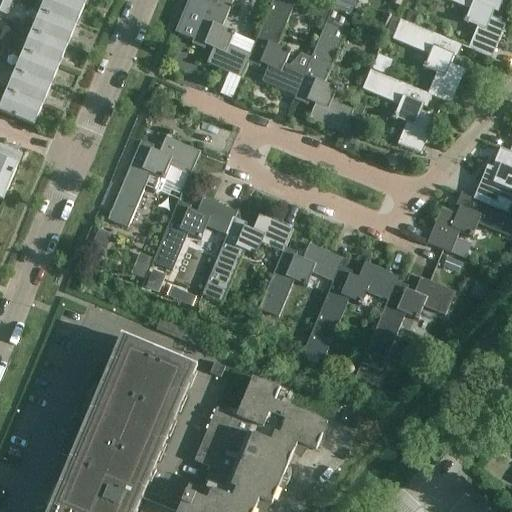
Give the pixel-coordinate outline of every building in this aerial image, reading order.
[(3,0),(0,7),(0,13),(6,16),(13,0),(12,0),(3,0)] [(44,0),(40,11),(76,26),(84,6),(69,0),(44,0)] [(241,79),(247,64),(255,44),(233,35),(221,30),(233,0),(210,0),(209,3),(200,0),(188,0),(174,33),(193,41),(191,45),(204,50),(205,47),(213,50),(207,65),(241,79)] [(276,47),(291,10),(295,0),(273,0),(273,3),(255,44),(247,64),(259,69),(260,65),(268,68),(262,83),(295,97),(304,75),(284,67),(289,53),(276,47)] [(326,0),(324,8),(331,11),(335,0),(326,0)] [(500,0),(440,0),(470,12),(465,24),(478,29),(469,51),(491,60),(506,25),(491,19),(494,12),(497,13),(503,1),(500,0)] [(341,3),(338,7),(338,11),(342,13),(346,12),(348,8),(347,4),(344,2),(341,3)] [(331,11),(324,8),(320,6),(318,11),(321,15),(321,23),(325,24),(331,11)] [(31,31),(67,46),(76,26),(40,11),(31,31)] [(407,11),(402,23),(412,27),(417,15),(407,11)] [(457,59),(462,47),(412,27),(402,23),(400,22),(392,41),(429,56),(424,69),(437,74),(428,96),(431,98),(451,106),(465,71),(450,65),(453,57),(457,59)] [(325,25),(304,75),(295,97),(294,101),(306,106),(307,102),(315,106),(309,120),(343,135),(353,111),(332,103),(337,91),(324,86),(346,33),(325,25)] [(4,28),(0,37),(0,40),(14,47),(20,34),(4,28)] [(23,51),(59,66),(67,46),(31,31),(23,51)] [(59,66),(23,51),(15,71),(51,86),(59,66)] [(378,55),(371,71),(387,77),(393,62),(378,55)] [(6,92),(42,107),(51,86),(15,71),(6,92)] [(369,72),(362,91),(398,106),(395,116),(394,115),(392,119),(396,121),(397,120),(406,123),(397,146),(421,156),(435,121),(420,115),(423,108),(427,109),(431,98),(428,96),(369,72)] [(6,92),(0,106),(0,112),(34,127),(42,107),(6,92)] [(352,129),(352,131),(352,133),(353,134),(354,135),(356,136),(358,136),(360,135),(361,134),(362,132),(362,131),(362,129),(361,127),(360,126),(358,125),(357,125),(355,125),(354,126),(352,127),(352,129)] [(178,200),(188,176),(189,176),(200,153),(166,139),(160,153),(152,149),(153,147),(141,141),(107,221),(128,229),(145,187),(178,200)] [(2,146),(0,150),(0,200),(3,201),(22,155),(2,146)] [(511,154),(504,151),(496,171),(491,168),(477,202),(510,215),(511,210),(511,154)] [(401,152),(396,162),(405,166),(409,156),(401,152)] [(477,225),(511,239),(511,216),(497,210),(473,201),(473,200),(460,195),(455,207),(459,209),(456,217),(441,211),(427,245),(450,255),(459,233),(469,237),(468,238),(473,240),(475,235),(473,235),(477,225)] [(202,242),(203,238),(223,246),(235,219),(237,213),(203,199),(198,211),(179,202),(153,264),(173,272),(188,235),(198,239),(197,240),(202,242)] [(235,219),(223,246),(202,297),(222,306),(244,253),(253,257),(253,258),(257,260),(259,256),(258,255),(262,246),(283,254),(285,249),(293,230),(258,217),(253,231),(245,228),(246,224),(235,219)] [(104,250),(111,235),(98,229),(92,245),(104,250)] [(85,262),(97,266),(103,251),(92,245),(85,262)] [(285,249),(283,254),(259,311),(279,320),(294,283),(304,286),(303,288),(308,289),(309,285),(308,285),(312,275),(333,284),(340,267),(341,268),(343,260),(309,246),(303,261),(295,257),(296,254),(285,249)] [(447,258),(443,268),(459,274),(463,265),(447,258)] [(352,272),(341,268),(340,267),(333,284),(305,353),(325,361),(350,300),(359,304),(359,305),(363,307),(365,302),(364,302),(367,294),(388,302),(396,282),(397,282),(398,279),(364,264),(358,279),(350,276),(352,272)] [(153,271),(146,290),(158,295),(165,276),(153,271)] [(396,282),(388,302),(362,365),(382,373),(405,316),(415,320),(414,321),(419,322),(420,318),(419,318),(423,308),(445,317),(455,293),(420,279),(414,294),(407,291),(408,287),(397,282),(396,282)] [(156,331),(200,349),(206,336),(161,317),(156,331)] [(132,511),(154,461),(193,368),(126,339),(63,490),(54,486),(54,487),(55,487),(47,506),(46,505),(46,506),(55,510),(53,511),(132,511)] [(298,356),(301,355),(303,350),(302,346),(297,344),(293,345),(291,350),(293,354),(298,356)] [(210,374),(214,376),(220,379),(225,368),(214,363),(210,374)] [(353,374),(354,370),(353,367),(349,365),(346,367),(344,371),(346,374),(350,375),(353,374)] [(189,487),(178,511),(254,511),(255,511),(257,511),(262,511),(268,505),(272,506),(273,503),(271,502),(275,493),(277,493),(278,491),(279,492),(282,490),(284,488),(286,486),(288,483),(289,480),(290,478),(290,474),(290,471),(289,468),(288,468),(297,444),(316,452),(322,436),(317,434),(321,424),(326,426),(327,425),(280,405),(284,394),(279,392),(279,390),(252,379),(237,417),(217,409),(194,462),(210,469),(200,492),(189,487)]
